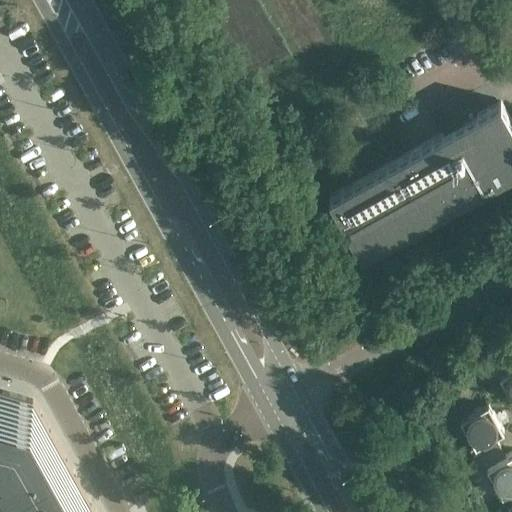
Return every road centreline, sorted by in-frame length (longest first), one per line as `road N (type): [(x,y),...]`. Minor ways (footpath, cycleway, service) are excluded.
road 1 (tertiary): [(46,0),(274,410)]
road 2 (tertiary): [(304,394),(90,0)]
road 3 (residential): [(304,394),(511,276)]
road 4 (residential): [(222,511),(212,456),(232,433),(274,410)]
road 5 (tertiary): [(367,511),(304,394)]
